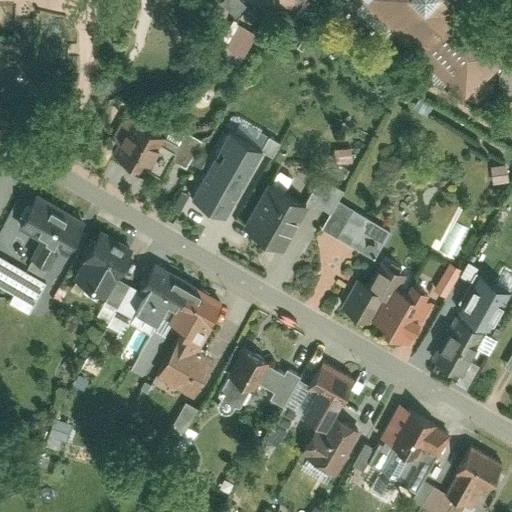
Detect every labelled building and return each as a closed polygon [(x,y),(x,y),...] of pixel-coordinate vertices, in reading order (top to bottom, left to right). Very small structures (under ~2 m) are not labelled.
[(243,6),(237,0),(220,0),(233,15),(241,9),(243,6)] [(339,0),(387,40),(392,34),(419,56),(411,65),(440,87),(443,83),(478,111),(496,89),(487,82),(511,55),(511,51),(470,12),(481,0),(339,0)] [(241,9),(233,15),(220,40),(228,44),(225,50),(250,64),(277,16),(241,9)] [(115,157),(141,172),(160,139),(134,124),(115,157)] [(229,128),(192,194),(225,213),(262,147),(229,128)] [(492,163),(494,180),(508,179),(507,162),(492,163)] [(307,199),(269,177),(241,226),(278,248),(307,199)] [(21,217),(68,244),(86,213),(39,186),(21,217)] [(370,254),(386,227),(335,197),(319,224),(370,254)] [(440,248),(453,255),(469,227),(456,220),(440,248)] [(101,229),(76,272),(107,290),(132,247),(101,229)] [(0,279),(34,299),(49,274),(0,246),(0,279)] [(198,336),(223,293),(154,254),(137,283),(174,304),(166,317),(198,336)] [(368,278),(358,272),(341,302),(368,317),(385,288),(388,289),(401,266),(382,255),(368,278)] [(443,292),(458,264),(449,260),(434,288),(443,292)] [(459,315),(481,328),(484,323),(488,325),(509,288),(475,268),(457,299),(461,301),(457,308),(462,310),(459,315)] [(407,287),(397,281),(375,319),(411,339),(433,302),(426,297),(431,288),(412,277),(407,287)] [(457,315),(433,356),(460,371),(483,330),(481,328),(459,315),(457,315)] [(191,389),(213,350),(175,329),(153,367),(191,389)] [(263,355),(238,340),(222,368),(248,384),(253,376),(269,386),(266,392),(278,400),(297,369),(283,361),(279,368),(262,358),(263,355)] [(351,374),(317,354),(303,379),(312,385),(301,405),(319,416),(331,396),(336,399),(351,374)] [(180,462),(199,427),(190,422),(199,404),(185,396),(157,450),(180,462)] [(445,429),(394,397),(375,428),(409,450),(416,439),(433,449),(445,429)] [(305,449),(332,465),(356,422),(329,406),(319,425),(311,421),(300,440),(307,445),(305,449)] [(71,437),(76,421),(56,415),(51,431),(71,437)] [(481,485),(499,455),(470,438),(442,487),(460,497),(470,479),(481,485)]
